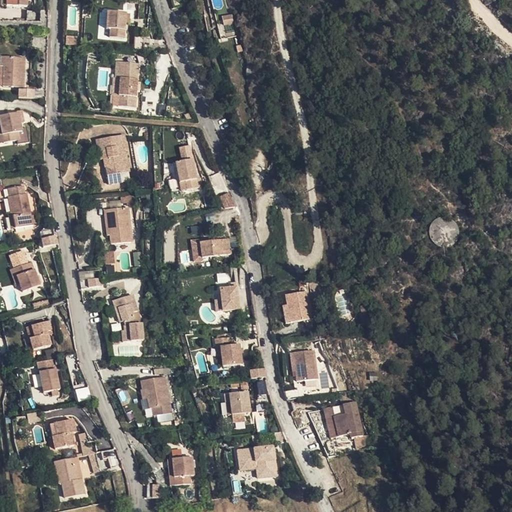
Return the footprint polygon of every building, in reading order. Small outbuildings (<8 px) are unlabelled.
[(8,2),(7,21),(28,22),(28,0),(3,0),(8,2)] [(178,0),(183,15),(207,7),(204,0),(178,0)] [(67,6),(67,15),(83,17),(83,8),(67,6)] [(41,29),(28,28),(27,38),(41,38),(41,29)] [(126,30),(106,29),(105,38),(102,38),(101,54),(125,55),(125,47),(126,30)] [(224,38),(226,46),(235,44),(233,36),(224,38)] [(3,79),(3,101),(24,102),(26,72),(1,70),(0,80),(3,79)] [(121,97),(118,124),(136,126),(140,82),(117,80),(116,97),(121,97)] [(113,124),(118,124),(121,97),(116,97),(112,96),(110,113),(113,113),(113,124)] [(19,105),(18,113),(36,115),(36,105),(19,105)] [(18,130),(0,133),(0,146),(3,160),(20,157),(19,149),(22,148),(18,130)] [(128,150),(97,154),(99,173),(106,173),(107,181),(102,182),(105,200),(120,197),(119,190),(129,189),(126,167),(131,166),(128,150)] [(188,199),(191,207),(205,205),(204,196),(200,196),(193,164),(184,165),(186,180),(179,182),(182,200),(188,199)] [(230,193),(220,195),(224,208),(234,206),(230,193)] [(184,209),(191,207),(188,199),(182,200),(184,209)] [(14,227),(18,242),(35,238),(26,200),(9,204),(14,227)] [(81,209),(66,210),(67,218),(81,216),(81,209)] [(224,226),(235,225),(229,210),(220,214),(224,226)] [(431,240),(454,238),(452,220),(429,222),(431,240)] [(110,242),(111,250),(112,260),(134,256),(130,222),(104,225),(106,242),(110,242)] [(231,255),(230,237),(190,240),(192,258),(231,255)] [(58,249),(56,239),(46,241),(42,247),(43,253),(58,249)] [(58,249),(43,253),(45,262),(60,259),(58,249)] [(231,257),(201,260),(202,276),(233,272),(231,257)] [(202,276),(201,260),(200,258),(192,259),(195,280),(203,279),(202,276)] [(145,278),(143,266),(135,267),(138,280),(145,278)] [(108,280),(116,278),(114,268),(106,270),(108,280)] [(35,276),(17,281),(21,299),(24,307),(42,301),(35,276)] [(21,299),(17,281),(13,283),(17,300),(21,299)] [(92,283),(79,286),(80,295),(93,294),(92,283)] [(95,304),(93,294),(80,295),(82,305),(95,304)] [(222,317),(224,329),(238,328),(235,301),(230,301),(231,306),(221,307),(222,317)] [(133,306),(118,309),(119,318),(118,318),(120,333),(120,341),(117,343),(118,355),(139,354),(138,338),(134,337),(133,325),(136,324),(133,306)] [(287,321),(290,339),(313,335),(309,306),(285,310),(287,321)] [(218,330),(224,329),(222,317),(216,317),(218,330)] [(284,340),(290,339),(287,321),(282,322),(284,340)] [(50,335),(33,338),(35,351),(29,352),(32,364),(49,359),(48,346),(52,345),(50,335)] [(35,351),(33,338),(27,339),(29,352),(35,351)] [(219,364),(220,382),(232,381),(238,381),(239,380),(238,361),(227,362),(226,353),(212,355),(213,364),(219,364)] [(288,369),(289,377),(313,370),(313,367),(288,369)] [(250,370),(251,378),(266,376),(265,368),(250,370)] [(313,370),(289,377),(289,378),(294,379),(294,388),(295,400),(317,398),(313,370)] [(53,371),(36,375),(42,406),(50,404),(58,402),(60,402),(53,371)] [(247,386),(249,396),(262,395),(260,385),(247,386)] [(78,401),(90,398),(88,387),(75,390),(78,401)] [(140,403),(146,422),(148,421),(150,429),(167,426),(159,390),(137,394),(140,403)] [(141,422),(146,422),(140,403),(137,403),(141,422)] [(283,416),(299,415),(297,406),(282,408),(283,416)] [(227,420),(229,433),(242,431),(248,431),(245,410),(220,413),(221,420),(227,420)] [(341,424),(354,421),(351,413),(339,415),(341,424)] [(355,458),(363,456),(355,421),(354,421),(341,424),(329,427),(331,438),(333,438),(336,445),(333,448),(336,456),(350,453),(352,458),(355,458)] [(331,457),(336,456),(333,448),(336,445),(333,438),(331,438),(329,427),(323,429),(331,457)] [(70,431),(53,434),(54,447),(49,448),(51,462),(71,459),(69,446),(73,445),(70,431)] [(242,431),(229,433),(230,440),(243,439),(242,431)] [(356,469),(361,468),(369,455),(363,456),(355,458),(356,469)] [(252,480),(252,486),(254,497),(275,493),(271,463),(234,468),(236,482),(252,480)] [(92,466),(86,467),(89,486),(96,485),(92,466)] [(74,493),(78,492),(73,470),(67,471),(68,477),(71,478),(74,493)] [(68,477),(67,471),(49,474),(53,498),(58,499),(60,511),(81,509),(78,492),(74,493),(71,478),(68,477)] [(187,471),(165,473),(166,498),(185,497),(186,488),(189,488),(187,471)] [(237,488),(252,486),(252,480),(236,482),(237,488)] [(144,498),(143,510),(157,511),(158,499),(144,498)]
